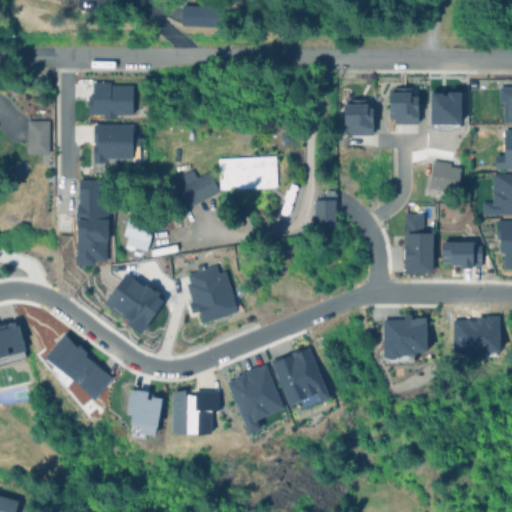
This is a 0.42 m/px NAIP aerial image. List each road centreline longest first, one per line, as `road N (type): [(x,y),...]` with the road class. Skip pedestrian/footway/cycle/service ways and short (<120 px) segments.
road 1 (residential): [(0,286),(30,286),(58,299),(124,347),(162,362),(198,361),(364,291),(511,291)]
road 2 (residential): [(329,51),(0,49)]
road 3 (residential): [(511,50),(329,51)]
road 4 (residential): [(65,50),(66,174)]
